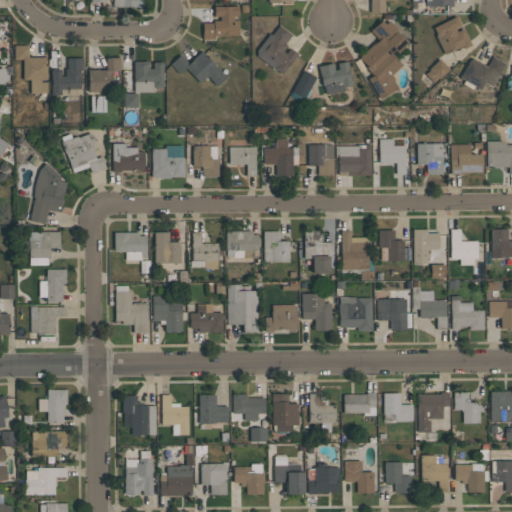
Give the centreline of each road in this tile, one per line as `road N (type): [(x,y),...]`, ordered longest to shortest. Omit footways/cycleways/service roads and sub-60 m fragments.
road 1 (residential): [(0,364),(511,361)]
road 2 (residential): [(95,203),(511,201)]
road 3 (residential): [(95,203),(98,511)]
road 4 (residential): [(169,0),(156,33),(64,31),(30,15),(22,0)]
